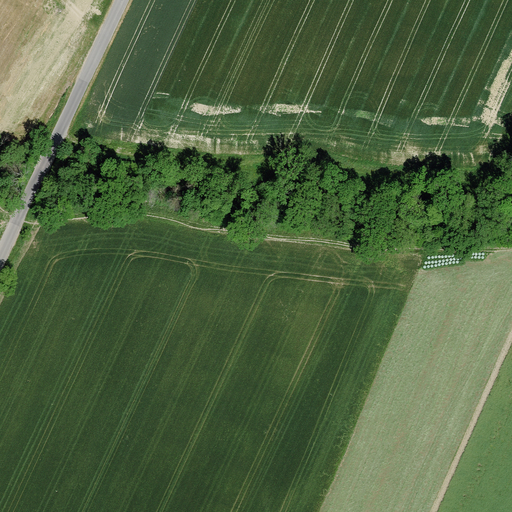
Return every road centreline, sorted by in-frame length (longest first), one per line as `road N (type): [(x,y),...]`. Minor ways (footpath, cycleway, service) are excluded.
road 1 (track): [(511,251),(370,250),(134,216),(16,223)]
road 2 (unclassified): [(122,0),(0,258)]
